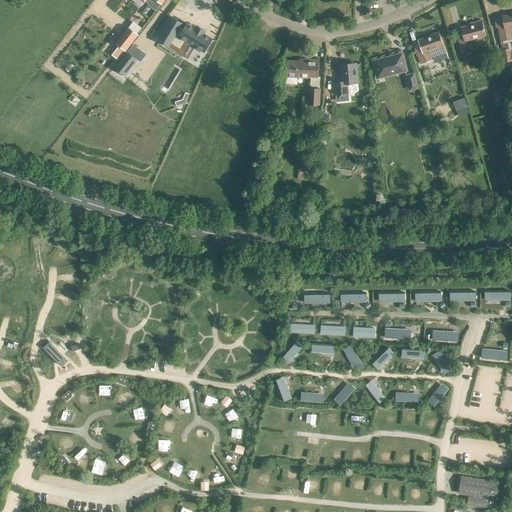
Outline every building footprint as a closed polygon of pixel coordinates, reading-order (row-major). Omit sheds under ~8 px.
[(144,0),(148,2),(147,3),(155,9),(162,0),(144,0)] [(496,28),(498,27),(501,41),(511,39),(510,36),(511,35),(511,13),(511,14),(511,15),(502,16),(503,17),(495,18),(496,28)] [(172,18),(159,39),(169,45),(170,43),(179,49),(184,41),(204,52),(212,39),(203,33),(204,32),(197,27),(196,29),(187,23),(184,29),(180,27),(182,24),(172,18)] [(465,41),(486,36),(482,20),(473,23),(473,24),(461,27),(464,37),(458,38),(462,53),(468,52),(465,41)] [(117,46),(123,51),(136,35),(126,27),(119,37),(122,39),(117,46)] [(431,60),(431,57),(446,52),(439,32),(426,36),(426,37),(418,40),(421,48),(416,50),(421,64),(431,60)] [(510,62),(508,49),(502,50),(504,63),(510,62)] [(127,52),(115,68),(124,76),(137,60),(127,52)] [(383,71),(384,75),(406,70),(402,54),(374,61),(377,73),(383,71)] [(288,61),(287,77),(297,77),(297,75),(317,76),(318,61),(300,60),(300,62),(288,61)] [(352,63),(340,64),(341,81),(334,82),(335,95),(348,93),(347,86),(349,83),(358,83),(356,64),(354,65),(352,63)] [(407,76),(410,89),(417,87),(413,74),(407,76)] [(304,105),(319,106),(319,89),(319,85),(310,85),(310,88),(309,98),(304,97),(304,105)] [(508,97),(506,88),(498,90),(500,99),(508,97)] [(510,290),(484,291),(484,300),(510,300),(510,290)] [(475,292),(449,293),(449,301),(475,301),(475,292)] [(441,293),(414,293),(414,302),(441,301),(441,293)] [(330,294),(303,295),(303,303),(330,303),(330,294)] [(367,294),(340,294),(340,303),(367,303),(367,294)] [(405,294),(378,294),(378,303),(405,302),(405,294)] [(290,332),(314,334),(314,325),(290,323),(290,332)] [(320,334),(344,335),(345,327),(321,325),(320,334)] [(375,328),(353,327),(353,337),(374,338),(375,328)] [(411,332),(393,330),(392,336),(410,338),(411,332)] [(458,332),(432,330),(431,339),(458,340),(458,332)] [(66,359),(49,341),(43,347),(59,365),(66,359)] [(302,347),(295,341),(280,358),(287,364),(302,347)] [(312,343),(311,352),(334,354),(335,345),(312,343)] [(362,364),(350,344),(343,349),(354,369),(362,364)] [(387,347),(371,363),(377,369),(394,354),(387,347)] [(424,359),(425,349),(402,348),(401,357),(424,359)] [(509,352),(482,349),(481,357),(508,360),(509,352)] [(452,369),(440,350),(432,355),(444,374),(452,369)] [(128,380),(119,376),(117,380),(118,383),(124,385),(126,384),(128,380)] [(275,380),(283,402),(291,399),(284,377),(275,380)] [(378,404),(385,398),(371,380),(364,385),(378,404)] [(349,383),(333,400),(340,406),(355,389),(349,383)] [(449,389),(442,384),(427,401),(434,407),(449,389)] [(69,390),(62,397),(64,400),(67,400),(71,396),(72,394),(69,390)] [(324,394),(301,392),(300,401),(323,403),(324,394)] [(418,394),(395,392),(395,401),(418,402),(418,394)] [(232,400),(225,396),(220,403),(227,408),(232,400)] [(172,411),(165,406),(161,412),(168,417),(172,411)] [(243,446),(235,444),(233,451),(241,453),(243,446)] [(58,459),(64,467),(67,464),(68,462),(64,457),(62,457),(58,459)] [(155,471),(162,466),(157,460),(151,465),(155,471)] [(114,482),(123,478),(121,475),(119,473),(113,475),(112,478),(114,482)] [(461,477),(459,493),(472,495),(471,505),(494,509),(498,482),(461,477)] [(210,483),(200,482),(200,490),(209,490),(210,483)]
